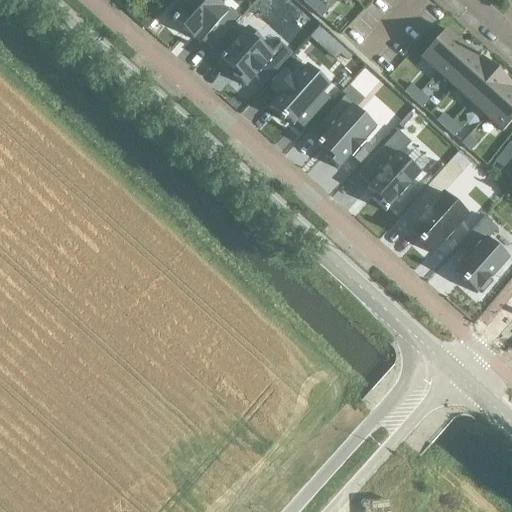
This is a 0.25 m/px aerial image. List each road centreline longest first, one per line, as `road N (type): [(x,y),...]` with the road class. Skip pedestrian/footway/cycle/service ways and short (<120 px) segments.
road 1 (residential): [(511,379),(90,0)]
road 2 (tertiary): [(433,353),(40,0)]
road 3 (residential): [(53,511),(202,350),(0,162)]
road 4 (tertiary): [(433,353),(289,511)]
road 5 (tertiary): [(329,511),(454,372)]
